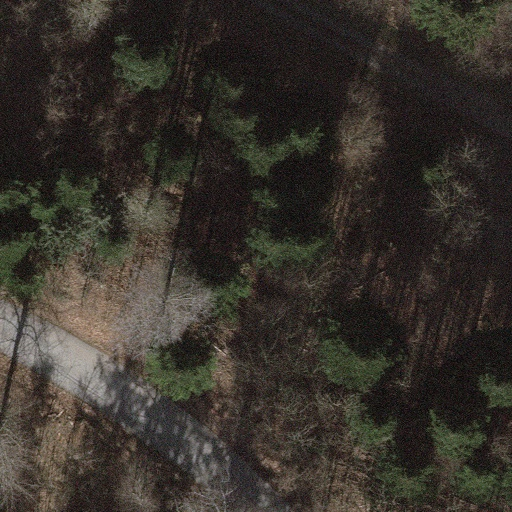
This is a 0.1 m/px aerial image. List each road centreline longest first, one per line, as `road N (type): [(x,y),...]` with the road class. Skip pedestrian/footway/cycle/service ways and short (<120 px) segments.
road 1 (residential): [(0,318),(139,403),(263,511)]
road 2 (track): [(281,0),(511,128)]
